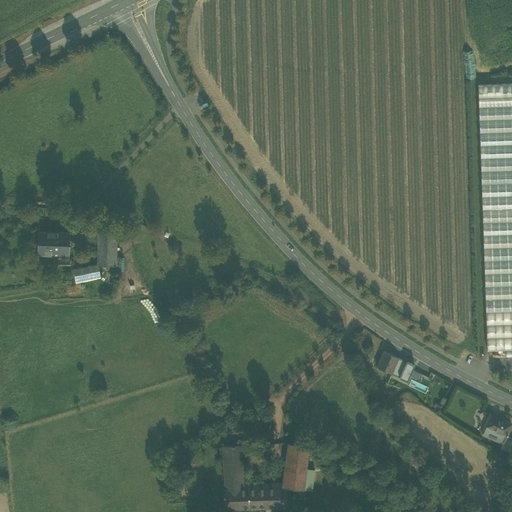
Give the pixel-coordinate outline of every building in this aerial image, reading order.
[(487,350),(511,348),(511,83),(478,85),(487,350)] [(38,255),(59,256),(69,256),(70,233),(38,232),(38,255)] [(86,243),(98,242),(98,232),(86,232),(86,243)] [(117,233),(98,232),(98,242),(97,265),(98,265),(116,266),(117,233)] [(100,277),(98,265),(97,265),(74,270),(76,282),(100,277)] [(377,367),(391,373),(398,358),(384,351),(377,367)] [(391,373),(407,381),(414,365),(398,358),(391,373)] [(427,391),(429,384),(411,380),(409,386),(427,391)] [(496,439),(503,442),(505,438),(506,436),(511,424),(490,415),(482,432),(496,438),(496,439)] [(500,448),(511,453),(511,438),(506,436),(505,438),(503,442),(500,448)] [(283,483),(282,487),(286,488),(304,490),(312,491),(314,471),(306,469),(309,452),(309,446),(288,443),(283,483)] [(223,490),(223,505),(240,505),(240,489),(239,476),(240,476),(238,445),(222,446),(225,489),(223,490)] [(241,445),(238,445),(240,476),(239,476),(240,489),(244,489),(282,488),(282,487),(283,483),(244,485),(241,445)] [(287,508),(286,488),(282,487),(282,488),(244,489),(240,489),(240,505),(240,509),(287,508)]
